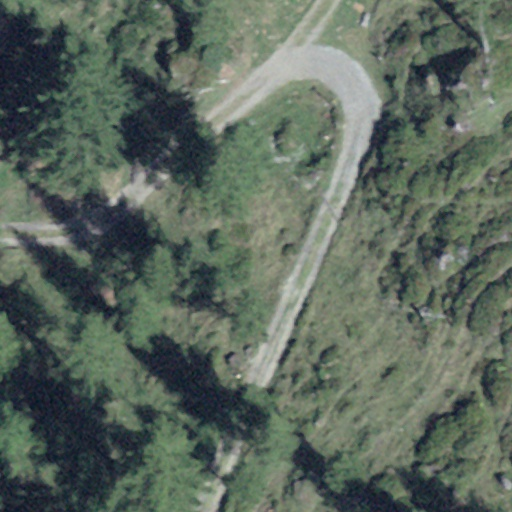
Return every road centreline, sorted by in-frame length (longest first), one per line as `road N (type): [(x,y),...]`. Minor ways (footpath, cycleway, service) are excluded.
road 1 (track): [(206,511),(366,152),(370,120),(361,87),(312,10)]
road 2 (track): [(312,10),(257,88),(99,220),(70,232),(0,238)]
